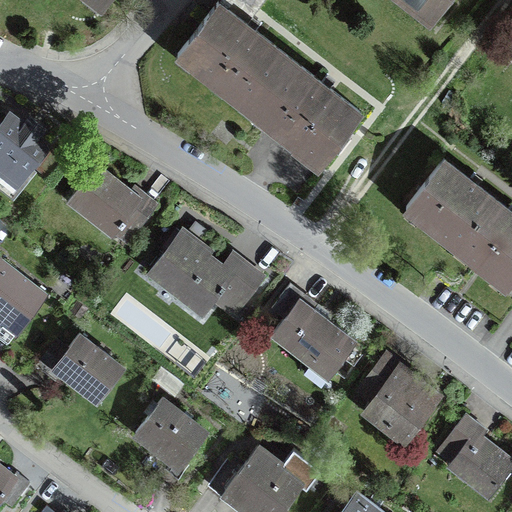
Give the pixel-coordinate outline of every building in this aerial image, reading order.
[(233,0),(253,15),(264,0),(233,0)] [(412,0),(433,17),(446,0),(412,0)] [(249,108),(288,56),(255,31),(217,2),(177,53),(249,108)] [(288,56),(249,108),(321,162),(360,111),(322,82),(288,56)] [(9,111),(0,123),(0,168),(18,182),(49,143),(9,111)] [(60,160),(50,152),(35,170),(45,178),(60,160)] [(406,206),(456,245),(494,196),(444,157),(406,206)] [(132,188),(97,162),(69,197),(113,231),(120,222),(122,224),(127,218),(138,226),(155,203),(134,186),(132,188)] [(511,210),(494,196),(456,245),(506,284),(511,276),(511,210)] [(210,250),(182,229),(151,269),(203,309),(222,284),(243,300),(263,274),(241,257),(237,262),(229,256),(222,265),(207,254),(210,250)] [(47,293),(0,256),(0,313),(19,328),(47,293)] [(304,293),(290,282),(272,306),(285,316),(276,327),(332,370),(356,339),(301,297),(304,293)] [(123,366),(79,332),(68,347),(56,338),(36,364),(52,377),(57,369),(96,400),(123,366)] [(440,393),(386,351),(366,377),(380,388),(366,406),(406,436),(440,393)] [(206,430),(162,396),(135,432),(161,451),(157,456),(181,474),(189,463),(183,459),(206,430)] [(489,493),(511,463),(511,457),(477,430),(481,424),(466,413),(438,449),(453,460),(456,457),(477,474),(472,480),(489,493)] [(282,463),(258,444),(224,488),(256,511),(278,511),(301,482),(306,486),(321,467),(294,447),(282,463)] [(0,463),(0,495),(11,504),(30,481),(16,470),(14,474),(0,463)] [(382,511),(356,492),(340,511),(382,511)]
